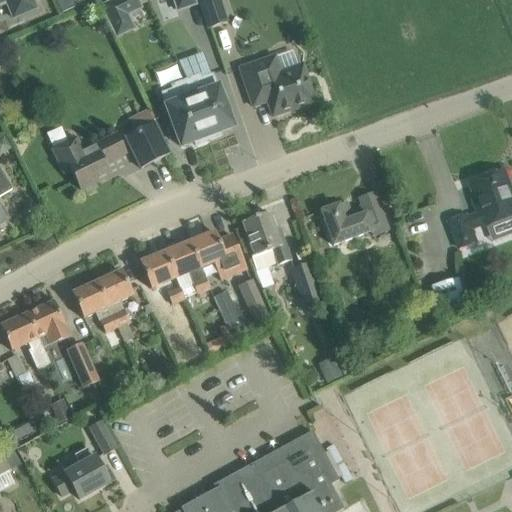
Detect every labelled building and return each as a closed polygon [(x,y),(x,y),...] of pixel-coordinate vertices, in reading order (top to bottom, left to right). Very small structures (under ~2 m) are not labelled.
[(0,0),(0,6),(7,3),(14,19),(37,10),(32,0),(0,0)] [(71,0),(57,0),(63,14),(76,9),(71,0)] [(114,0),(101,7),(117,40),(137,31),(130,16),(143,10),(138,0),(114,0)] [(156,0),(158,4),(168,0),(173,0),(178,13),(198,7),(195,0),(156,0)] [(203,0),(198,2),(209,35),(230,28),(220,0),(203,0)] [(254,108),(268,103),(273,118),(316,103),(303,66),(281,74),(275,58),(241,70),(254,108)] [(202,76),(188,81),(210,142),(237,132),(221,86),(218,87),(214,76),(203,80),(202,76)] [(210,142),(188,81),(171,87),(173,91),(162,95),(166,107),(164,107),(181,153),(210,142)] [(135,133),(126,138),(142,170),(170,156),(149,112),(129,121),(135,133)] [(54,146),(68,139),(61,126),(47,133),(54,146)] [(77,143),(56,154),(65,174),(72,172),(81,191),(110,177),(104,165),(125,155),(117,137),(92,149),(94,154),(84,159),(77,143)] [(0,225),(9,220),(0,204),(0,198),(13,190),(0,168),(0,225)] [(472,186),(483,215),(469,221),(467,217),(450,224),(460,249),(477,243),(472,230),(486,225),(487,227),(511,217),(511,192),(505,174),(472,186)] [(363,208),(350,212),(347,203),(321,213),(334,247),(373,233),(372,229),(385,224),(388,231),(385,232),(386,233),(389,232),(375,193),(359,199),(363,208)] [(270,214),(243,224),(255,258),(252,259),(257,272),(267,268),(277,265),(278,267),(292,261),(280,230),(276,232),(270,214)] [(216,234),(191,244),(202,269),(209,267),(217,285),(247,273),(233,238),(219,243),(216,234)] [(191,244),(167,254),(178,279),(189,275),(193,285),(205,280),(200,270),(202,269),(191,244)] [(178,279),(167,254),(141,265),(151,290),(178,279)] [(293,271),(305,305),(321,300),(309,266),(293,271)] [(122,272),(97,284),(109,309),(114,319),(124,314),(120,303),(134,297),(122,272)] [(192,286),(197,300),(210,294),(205,280),(193,285),(192,286)] [(109,309),(97,284),(72,295),(84,320),(95,315),(101,325),(114,319),(109,309)] [(432,291),(441,323),(469,316),(460,284),(432,291)] [(167,296),(172,310),(186,304),(180,291),(167,296)] [(229,327),(236,324),(223,296),(217,298),(229,327)] [(259,296),(245,302),(256,327),(270,321),(259,296)] [(55,303),(28,316),(39,340),(56,332),(60,342),(70,337),(55,303)] [(124,314),(114,319),(120,333),(124,343),(134,339),(129,328),(130,327),(124,314)] [(39,340),(28,316),(1,328),(12,352),(28,344),(32,351),(29,352),(36,369),(50,363),(39,340)] [(120,333),(114,319),(101,325),(100,326),(106,339),(107,339),(112,349),(124,343),(120,333)] [(206,346),(211,356),(235,344),(230,335),(226,326),(220,329),(224,338),(206,346)] [(87,393),(89,398),(99,393),(97,388),(100,386),(83,348),(66,356),(84,394),(87,393)] [(336,364),(321,371),(328,384),(342,377),(336,364)] [(50,410),(59,428),(73,421),(64,403),(50,410)] [(89,430),(104,457),(117,449),(103,423),(89,430)] [(19,430),(10,435),(14,443),(23,438),(19,430)] [(180,511),(342,511),(344,511),(334,492),(345,488),(325,454),(315,434),(231,478),(233,482),(181,510),(182,511),(180,511)] [(56,487),(63,498),(75,492),(80,501),(109,485),(95,459),(89,449),(75,457),(81,467),(66,475),(69,480),(56,487)] [(0,500),(0,499),(0,478),(11,472),(2,457),(0,458),(0,500)]
